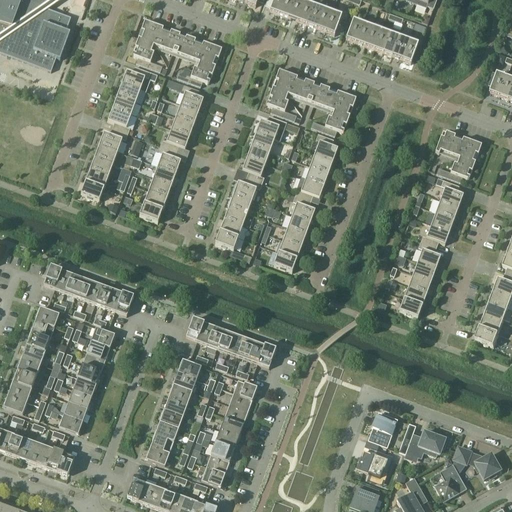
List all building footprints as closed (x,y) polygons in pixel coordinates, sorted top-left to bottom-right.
[(54,0),(0,0),(0,38),(1,41),(0,42),(0,55),(51,74),(56,61),(60,62),(70,35),(66,33),(71,20),(46,11),(44,13),(41,9),(54,0)] [(247,0),(246,5),(255,9),(258,1),(264,3),(264,0),(247,0)] [(278,17),(284,0),(268,0),(265,8),(270,10),(269,14),(278,17)] [(287,21),(294,1),(291,0),(284,0),(278,17),(287,21)] [(415,0),(414,6),(418,7),(419,3),(427,5),(426,8),(433,11),(436,0),(415,0)] [(297,24),(304,5),(294,1),(287,21),(297,24)] [(306,28),(313,8),(304,5),(297,24),(306,28)] [(315,31),(322,12),(313,8),(306,28),(315,31)] [(324,34),(332,15),(322,12),(315,31),(324,34)] [(332,15),(324,34),(334,38),(341,18),(332,15)] [(424,18),(422,25),(427,27),(430,20),(424,18)] [(222,52),(145,23),(132,58),(138,60),(136,66),(160,75),(162,69),(150,65),(154,55),(151,54),(153,47),(199,64),(197,71),(194,70),(190,79),(179,75),(176,81),(200,90),(202,84),(209,86),(222,52)] [(355,46),(362,26),(352,23),(345,42),(355,46)] [(364,49),(371,30),(362,26),(355,46),(364,49)] [(373,52),(380,33),(371,30),(364,49),(373,52)] [(382,56),(389,36),(380,33),(373,52),(382,56)] [(391,59),(398,39),(389,36),(382,56),(391,59)] [(401,63),(408,43),(398,39),(391,59),(401,63)] [(408,43),(401,63),(410,66),(417,46),(408,43)] [(140,92),(145,94),(149,82),(155,83),(157,77),(135,69),(133,75),(126,73),(121,86),(140,92)] [(355,101),(278,73),(266,107),(272,110),(270,115),(294,124),(296,118),(284,114),(288,104),(285,103),(287,97),(333,114),(331,120),(328,119),(324,129),(312,124),(310,130),(334,139),(336,133),(343,136),(355,101)] [(500,99),(507,79),(493,74),(488,87),(492,89),(490,95),(500,99)] [(509,102),(511,92),(511,81),(507,79),(500,99),(509,102)] [(135,105),(140,92),(121,86),(117,98),(135,105)] [(180,107),(198,114),(203,101),(197,99),(199,93),(183,87),(181,93),(185,95),(180,107)] [(131,117),(135,105),(117,98),(112,110),(131,117)] [(194,126),(198,114),(180,107),(175,120),(194,126)] [(126,130),(131,117),(112,110),(108,123),(114,126),(112,131),(128,137),(130,131),(126,130)] [(154,117),(151,125),(158,127),(160,121),(157,120),(158,119),(154,117)] [(255,135),(274,142),(280,144),(286,125),(269,119),(266,125),(260,122),(255,135)] [(189,139),(194,126),(175,120),(171,132),(189,139)] [(125,143),(128,137),(112,131),(110,137),(103,135),(99,147),(117,154),(122,142),(125,143)] [(185,152),(189,139),(171,132),(166,145),(163,143),(161,149),(176,155),(178,149),(185,152)] [(468,182),(481,147),(442,133),(434,155),(438,156),(440,153),(459,160),(456,166),(453,165),(450,175),(438,171),(436,177),(460,185),(462,180),(468,182)] [(269,154),(274,142),(255,135),(251,147),(269,154)] [(314,157),(332,163),(337,151),(331,148),(333,143),(317,137),(315,143),(319,144),(314,157)] [(137,142),(132,156),(138,158),(143,145),(137,142)] [(113,167),(117,154),(99,147),(94,160),(113,167)] [(265,167),(269,154),(251,147),(246,160),(265,167)] [(176,155),(161,149),(157,148),(155,152),(159,153),(158,155),(162,156),(157,169),(176,176),(180,163),(174,161),(176,155)] [(328,176),(332,163),(314,157),(309,169),(328,176)] [(122,167),(124,161),(118,159),(116,165),(122,167)] [(108,179),(113,167),(94,160),(90,172),(108,179)] [(260,179),(265,167),(246,160),(242,173),(248,175),(246,181),(261,186),(264,180),(260,179)] [(114,168),(111,176),(119,179),(122,171),(114,168)] [(171,188),(176,176),(157,169),(153,181),(171,188)] [(323,188),(328,176),(309,169),(305,181),(323,188)] [(104,191),(108,179),(90,172),(85,184),(104,191)] [(167,200),(171,188),(153,181),(148,194),(167,200)] [(259,192),(261,186),(246,181),(244,186),(237,184),(233,197),(251,204),(256,191),(259,192)] [(319,201),(323,188),(305,181),(300,194),(297,193),(295,199),(310,204),(312,199),(319,201)] [(439,203),(458,210),(463,197),(456,195),(458,189),(437,181),(435,187),(444,190),(439,203)] [(99,204),(104,191),(85,184),(80,197),(99,204)] [(162,213),(167,200),(148,194),(144,206),(162,213)] [(247,216),(251,204),(233,197),(228,209),(247,216)] [(308,210),(310,204),(295,199),(292,204),(296,206),(291,218),(310,225),(314,212),(308,210)] [(453,222),(458,210),(439,203),(435,215),(453,222)] [(157,226),(162,213),(144,206),(139,219),(157,226)] [(115,216),(118,210),(110,207),(107,213),(115,216)] [(242,228),(247,216),(228,209),(224,221),(242,228)] [(449,235),(453,222),(435,215),(430,228),(449,235)] [(305,237),(310,225),(291,218),(287,231),(305,237)] [(238,241),(242,228),(224,221),(219,234),(238,241)] [(444,247),(449,235),(430,228),(426,240),(422,239),(420,245),(436,251),(438,245),(444,247)] [(301,250),(305,237),(287,231),(282,243),(301,250)] [(233,253),(238,241),(219,234),(214,247),(233,253)] [(296,262),(301,250),(282,243),(278,255),(296,262)] [(434,256),(436,251),(420,245),(418,251),(421,252),(417,265),(435,272),(440,259),(434,256)] [(291,275),(296,262),(278,255),(273,268),(291,275)] [(511,257),(507,256),(502,269),(507,270),(505,276),(511,278),(511,257)] [(249,265),(251,260),(244,257),(242,263),(249,265)] [(259,269),(261,263),(255,261),(252,267),(259,269)] [(431,284),(435,272),(417,265),(412,277),(431,284)] [(54,292),(61,273),(50,269),(43,288),(54,292)] [(65,296),(71,277),(61,273),(54,292),(65,296)] [(511,278),(505,276),(503,282),(498,280),(493,293),(511,299),(511,278)] [(75,299),(82,281),(71,277),(65,296),(75,299)] [(426,296),(431,284),(412,277),(408,289),(426,296)] [(85,303),(92,284),(82,281),(75,299),(85,303)] [(95,307),(102,288),(92,284),(85,303),(95,307)] [(105,311),(112,292),(102,288),(95,307),(105,311)] [(421,309),(426,296),(408,289),(403,302),(421,309)] [(116,312),(122,295),(112,292),(105,311),(115,314),(116,312)] [(507,312),(511,299),(493,293),(489,305),(507,312)] [(116,312),(115,314),(126,318),(133,299),(122,295),(116,312)] [(417,321),(421,309),(403,302),(398,314),(417,321)] [(503,324),(507,312),(489,305),(484,317),(503,324)] [(35,323),(54,330),(59,317),(40,310),(35,323)] [(498,337),(503,324),(484,317),(480,330),(498,337)] [(197,344),(204,325),(192,321),(185,340),(197,344)] [(50,342),(54,330),(35,323),(31,335),(50,342)] [(207,348),(214,329),(204,325),(197,344),(207,348)] [(217,352),(224,333),(214,329),(207,348),(217,352)] [(493,349),(498,337),(480,330),(475,343),(493,349)] [(91,343),(110,350),(114,337),(95,331),(91,343)] [(227,356),(234,337),(224,333),(217,352),(227,356)] [(45,355),(50,342),(31,335),(26,348),(45,355)] [(237,359),(244,340),(234,337),(227,356),(237,359)] [(247,363),(254,344),(244,340),(237,359),(247,363)] [(105,363),(110,350),(91,343),(86,356),(105,363)] [(257,367),(264,348),(254,344),(247,363),(257,367)] [(40,367),(45,355),(26,348),(22,360),(40,367)] [(264,348),(257,367),(269,371),(276,352),(264,348)] [(101,375),(105,363),(86,356),(82,368),(101,375)] [(36,379),(40,367),(22,360),(17,372),(36,379)] [(177,375),(196,382),(201,369),(182,362),(177,375)] [(96,387),(101,375),(82,368),(77,380),(96,387)] [(31,392),(36,379),(17,372),(12,385),(31,392)] [(192,395),(196,382),(177,375),(173,388),(192,395)] [(91,400),(96,387),(77,380),(72,393),(91,400)] [(233,396),(252,403),(257,390),(238,383),(233,396)] [(27,404),(31,392),(12,385),(8,397),(27,404)] [(187,407),(192,395),(173,388),(168,400),(187,407)] [(87,412),(91,400),(72,393),(68,405),(87,412)] [(247,415),(252,403),(233,396),(229,408),(247,415)] [(22,417),(27,404),(8,397),(3,410),(22,417)] [(183,419),(187,407),(168,400),(164,412),(183,419)] [(82,425),(87,412),(68,405),(63,418),(82,425)] [(243,427),(247,415),(229,408),(224,420),(243,427)] [(178,432),(183,419),(164,412),(159,425),(178,432)] [(396,422),(378,415),(378,416),(379,416),(378,419),(376,419),(372,431),(373,431),(370,439),(373,440),(372,445),(386,450),(389,445),(386,444),(389,437),(391,438),(395,426),(396,422)] [(78,437),(82,425),(63,418),(59,430),(78,437)] [(238,440),(243,427),(224,420),(219,433),(238,440)] [(174,444),(178,432),(159,425),(155,437),(174,444)] [(410,443),(411,440),(415,431),(408,429),(404,441),(410,443)] [(13,437),(3,433),(2,433),(0,439),(0,453),(6,456),(13,437)] [(234,452),(238,440),(219,433),(215,445),(234,452)] [(411,440),(410,443),(404,461),(411,464),(413,458),(421,461),(423,455),(435,459),(436,456),(439,457),(441,451),(444,452),(448,440),(434,435),(433,438),(423,434),(420,444),(411,440)] [(16,460),(23,441),(13,437),(6,456),(16,460)] [(169,456),(174,444),(155,437),(150,450),(169,456)] [(26,463),(33,444),(23,441),(16,460),(26,463)] [(36,467),(43,448),(33,444),(26,463),(36,467)] [(229,465),(234,452),(215,445),(210,458),(229,465)] [(46,471),(53,452),(43,448),(36,467),(46,471)] [(484,460),(483,459),(471,454),(458,449),(453,462),(466,467),(468,462),(473,464),(475,466),(474,466),(475,467),(473,468),(477,475),(479,474),(483,482),(488,479),(490,482),(496,478),(495,476),(500,473),(494,464),(493,465),(489,458),(484,460)] [(164,469),(169,456),(150,450),(145,462),(164,469)] [(193,451),(191,458),(196,460),(197,461),(200,454),(193,451)] [(392,459),(369,451),(367,457),(363,455),(357,472),(379,480),(382,473),(387,475),(392,459)] [(63,455),(53,452),(46,471),(56,474),(63,455)] [(63,455),(56,474),(67,479),(74,460),(63,455)] [(225,477),(229,465),(210,458),(206,470),(225,477)] [(443,505),(460,496),(452,482),(459,478),(453,467),(439,475),(444,483),(434,489),(443,505)] [(220,490),(225,477),(206,470),(201,483),(220,490)] [(138,504),(145,485),(134,481),(127,500),(138,504)] [(420,511),(417,505),(423,501),(412,481),(405,485),(411,496),(397,504),(400,510),(396,511),(420,511)] [(148,508),(155,489),(145,485),(138,504),(148,508)] [(378,500),(376,499),(378,493),(361,486),(356,500),(354,499),(349,511),(350,511),(371,511),(372,509),(375,510),(378,500)] [(158,511),(165,493),(155,489),(148,508),(158,511)] [(158,511),(169,511),(175,497),(165,493),(158,511)] [(181,511),(185,500),(175,497),(169,511),(181,511)] [(192,511),(195,504),(185,500),(181,511),(192,511)]
